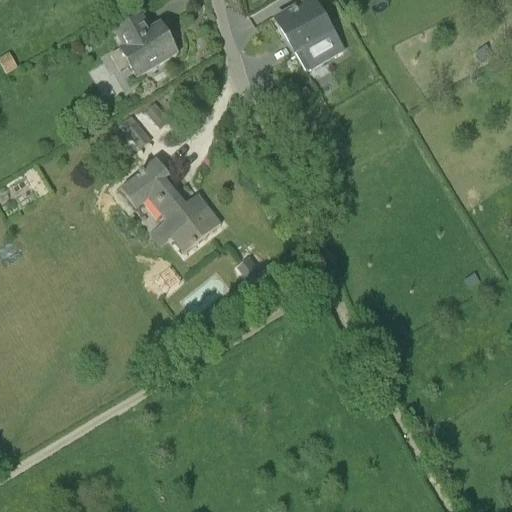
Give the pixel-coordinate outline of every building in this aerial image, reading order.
[(342,54),(312,4),(286,19),(290,25),(279,31),(295,57),(305,75),(320,66),(342,54)] [(149,34),(141,21),(116,36),(124,49),(119,52),(136,80),(177,56),(160,28),(149,34)] [(100,100),(89,106),(98,123),(110,117),(100,100)] [(140,151),(148,144),(136,129),(127,136),(140,151)] [(183,210),(170,194),(162,185),(169,180),(156,164),(120,194),(135,213),(148,203),(159,216),(165,224),(161,228),(184,257),(221,227),(197,199),(183,210)]
